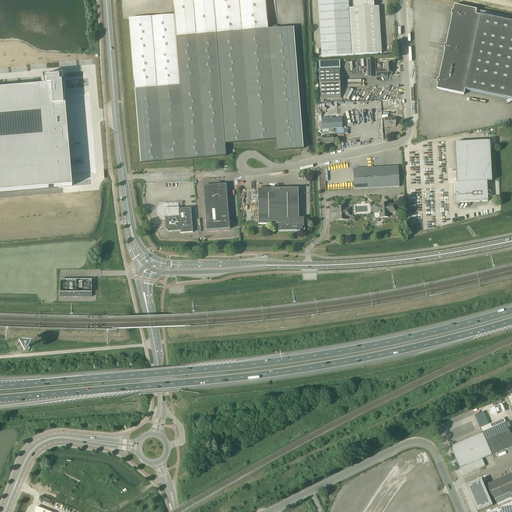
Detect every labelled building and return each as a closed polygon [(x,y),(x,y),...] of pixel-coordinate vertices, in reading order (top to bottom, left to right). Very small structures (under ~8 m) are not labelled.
[(172,0),(174,16),(129,20),(134,90),(140,163),(226,156),(225,144),(231,144),(226,85),(221,18),(219,0),(172,0)] [(265,0),(219,0),(221,18),(226,85),(231,144),(276,140),(277,151),(303,149),(293,28),(277,29),(277,26),(268,26),(268,30),(267,30),(265,0)] [(354,0),(354,1),(354,9),(349,9),(348,0),(317,0),(321,58),(351,56),(381,54),(379,7),(373,7),(372,0),(354,0)] [(511,100),(511,23),(475,15),(476,11),(456,6),(455,11),(453,11),(451,12),(451,14),(452,16),(454,16),(448,46),(445,45),(444,46),(443,49),(444,50),(447,51),(441,80),(438,79),(437,80),(436,83),(437,84),(440,85),(438,90),(464,95),(465,90),(511,100)] [(339,62),(319,63),(320,100),(340,99),(339,62)] [(384,70),(376,71),(376,77),(388,77),(387,73),(392,73),(392,63),(384,64),(384,70)] [(0,192),(72,186),(63,74),(43,76),(44,86),(0,89),(0,192)] [(429,137),(487,127),(485,113),(429,122),(430,130),(428,130),(429,137)] [(396,126),(395,118),(388,118),(388,115),(382,116),(382,119),(384,119),(385,126),(396,126)] [(342,129),(342,118),(321,120),(322,130),(342,129)] [(456,183),(454,183),(454,195),(457,195),(457,198),(456,198),(456,203),(477,201),(477,202),(486,202),(488,201),(486,181),(490,181),(491,181),(489,141),(488,141),(454,143),(456,183)] [(353,169),(354,190),(399,187),(398,167),(353,169)] [(206,232),(229,230),(226,185),(203,186),(206,232)] [(278,225),(278,232),(300,232),(305,232),(304,227),(304,219),(299,219),(298,189),(258,189),(258,225),(278,225)] [(182,204),(182,202),(163,204),(161,204),(159,206),(158,207),(157,209),(157,212),(157,214),(159,216),(160,217),(162,218),(165,218),(166,230),(168,232),(180,231),(180,233),(193,232),(191,208),(178,209),(178,205),(182,204)] [(374,206),(375,213),(375,218),(380,218),(389,217),(389,212),(396,212),(396,205),(388,205),(379,205),(379,206),(374,206)] [(338,208),(338,206),(330,206),(331,213),(337,213),(337,220),(346,220),(346,215),(350,214),(350,209),(345,209),(345,207),(338,208)] [(506,423),(450,447),(463,476),(485,466),(482,459),(511,446),(511,436),(511,435),(511,434),(511,431),(511,428),(509,429),(506,423)] [(48,464),(40,483),(54,489),(62,470),(48,464)] [(398,464),(388,492),(417,503),(427,475),(398,464)] [(84,465),(77,484),(90,490),(98,471),(84,465)] [(485,485),(484,485),(491,501),(495,499),(497,504),(511,497),(511,495),(511,492),(511,491),(511,468),(511,469),(511,472),(511,473),(500,478),(485,485)] [(111,476),(90,497),(98,505),(121,483),(111,476)] [(482,479),(466,485),(478,511),(493,506),(491,501),(484,485),(482,479)] [(501,508),(492,511),(511,511),(511,498),(500,504),(501,508)]
